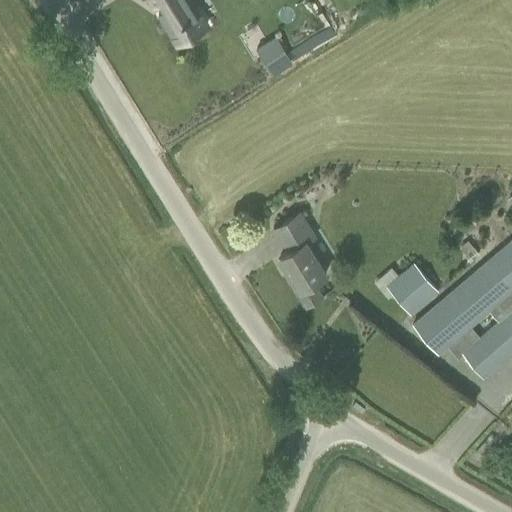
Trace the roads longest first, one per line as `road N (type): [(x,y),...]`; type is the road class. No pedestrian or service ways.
road 1 (unclassified): [(318,429),(281,389),(37,0)]
road 2 (unclassified): [(482,511),(318,429)]
